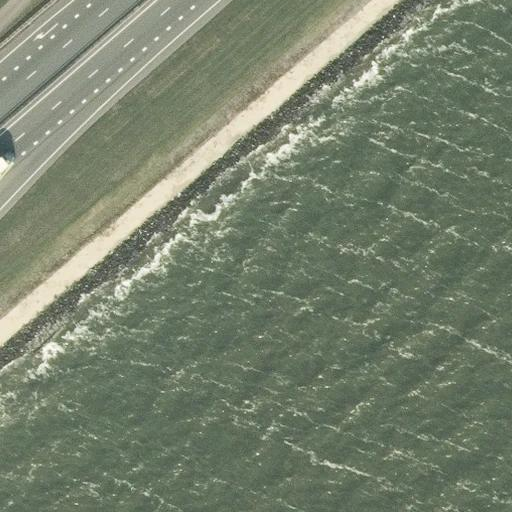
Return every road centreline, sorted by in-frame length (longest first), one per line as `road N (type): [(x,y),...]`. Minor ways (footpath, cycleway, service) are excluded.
road 1 (motorway): [(8,149),(185,0)]
road 2 (motorway): [(120,0),(0,104)]
